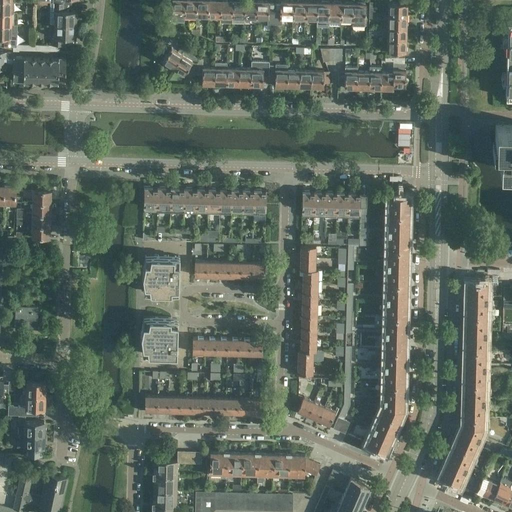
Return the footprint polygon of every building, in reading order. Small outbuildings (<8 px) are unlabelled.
[(0,0),(0,11),(10,12),(10,0),(0,0)] [(184,15),(184,0),(172,0),(172,1),(171,1),(171,6),(172,6),(172,15),(184,15)] [(196,16),(196,0),(184,0),(184,15),(196,16)] [(208,16),(208,0),(196,0),(196,16),(208,16)] [(220,16),(220,0),(208,0),(208,16),(220,16)] [(232,17),(233,0),(230,0),(220,0),(220,16),(232,17)] [(244,17),(245,0),(233,0),(232,17),(244,17)] [(256,17),(256,1),(251,1),(251,0),(246,0),(245,0),(244,17),(256,17)] [(293,19),(293,2),(293,0),(286,0),(286,1),(281,1),(281,6),(280,6),(275,6),(274,21),(280,21),(280,19),(293,19)] [(269,1),(256,1),(256,17),(268,18),(268,21),(274,21),(275,6),(274,6),(269,6),(269,1)] [(305,11),(305,2),(305,1),(297,1),(297,2),(293,2),(293,19),(304,19),(305,11)] [(316,20),(317,2),(317,1),(310,1),(310,2),(305,2),(305,11),(304,19),(316,20)] [(328,20),(329,3),(329,1),(322,1),(322,2),(317,2),(316,20),(328,20)] [(341,20),(341,3),(341,2),(334,1),(334,3),(329,3),(328,20),(328,25),(340,25),(341,20)] [(55,15),(55,24),(77,24),(77,16),(76,16),(76,11),(71,11),(71,2),(61,2),(52,2),(52,3),(52,10),(54,10),(54,15),(55,15)] [(352,21),(353,3),(353,2),(346,2),(346,3),(341,3),(341,20),(352,21)] [(358,3),(353,3),(352,21),(352,26),(365,26),(365,19),(365,13),(365,10),(365,3),(365,2),(358,2),(358,3)] [(389,2),(388,14),(406,15),(406,10),(407,10),(407,3),(397,2),(391,2),(389,2)] [(0,23),(10,24),(10,12),(0,11),(0,23)] [(407,15),(406,15),(388,14),(388,27),(406,27),(406,22),(407,15)] [(10,36),(10,24),(0,23),(0,36),(4,37),(4,44),(14,44),(16,44),(17,36),(10,36)] [(77,32),(77,24),(55,24),(55,31),(53,31),(53,37),(51,37),(51,45),(59,45),(64,45),(63,45),(63,40),(64,40),(64,37),(75,37),(75,32),(77,32)] [(406,27),(388,27),(387,39),(405,39),(405,34),(406,34),(406,27)] [(406,39),(405,39),(387,39),(387,51),(390,51),(390,57),(404,57),(404,52),(406,52),(406,51),(405,51),(405,47),(405,46),(406,46),(406,39)] [(173,68),(182,53),(171,47),(166,55),(166,54),(163,58),(164,59),(163,61),(173,68)] [(330,60),(330,48),(320,48),(323,62),(325,61),(329,60),(330,60)] [(4,50),(0,49),(0,67),(5,68),(5,69),(5,66),(13,66),(13,79),(12,79),(12,80),(53,81),(58,81),(58,82),(58,81),(63,81),(63,82),(64,82),(64,81),(66,82),(66,81),(65,81),(66,58),(66,57),(59,57),(59,55),(58,55),(57,55),(57,57),(13,56),(14,52),(5,52),(5,50),(4,50)] [(192,60),(191,59),(182,53),(173,68),(184,74),(185,71),(192,60)] [(404,58),(404,57),(390,57),(390,61),(393,61),(392,72),(393,72),(393,85),(405,86),(405,84),(407,83),(407,79),(405,78),(405,69),(404,69),(404,63),(404,58)] [(196,74),(197,58),(192,58),(191,59),(192,60),(185,71),(190,74),(191,74),(196,74)] [(263,80),(268,80),(269,80),(269,65),(263,65),(263,69),(250,68),(250,85),(251,85),(252,86),(256,86),(257,85),(263,85),(263,80)] [(287,85),(287,69),(275,69),(275,65),(269,65),(269,80),(274,80),(274,81),(275,81),(275,85),(276,85),(277,87),(281,87),(282,85),(287,85)] [(214,84),(214,68),(202,67),(202,74),(202,83),(204,83),(204,85),(209,85),(209,83),(214,84)] [(357,87),(357,71),(357,67),(345,67),(345,71),(340,71),(339,73),(338,85),(344,85),(344,87),(346,87),(347,89),(351,89),(352,87),(357,87)] [(226,84),(226,68),(214,68),(214,84),(226,84)] [(238,84),(238,68),(226,68),(226,84),(228,84),(228,85),(233,85),(233,84),(238,84)] [(250,85),(250,68),(238,68),(238,84),(250,85)] [(299,86),(299,69),(287,69),(287,85),(299,86)] [(311,86),(311,70),(299,69),(299,86),(311,86)] [(323,87),(323,83),(329,83),(329,73),(329,71),(324,71),(324,70),(311,70),(311,86),(316,86),(317,88),(321,88),(322,86),(323,87)] [(369,88),(369,71),(357,71),(357,87),(369,88)] [(381,88),(381,71),(369,71),(369,88),(381,88)] [(393,85),(392,72),(381,71),(381,88),(386,88),(386,90),(391,90),(391,88),(393,88),(393,85)] [(499,169),(511,169),(511,125),(495,125),(495,148),(499,149),(499,169)] [(4,184),(4,186),(3,202),(15,202),(15,201),(15,197),(16,186),(10,186),(10,185),(4,184)] [(157,207),(158,186),(157,186),(157,187),(152,187),(152,186),(144,186),(143,211),(154,212),(157,212),(157,210),(158,207),(157,207)] [(170,207),(171,187),(170,187),(170,188),(165,188),(165,186),(158,186),(157,207),(158,207),(170,207)] [(183,207),(184,187),(184,188),(179,188),(179,187),(171,187),(170,207),(183,207)] [(197,213),(197,187),(197,188),(192,188),(192,187),(184,187),(183,207),(183,212),(197,213)] [(208,213),(209,188),(208,188),(208,189),(204,189),(204,187),(197,187),(197,213),(208,213)] [(219,213),(220,188),(219,189),(215,189),(215,188),(209,188),(208,213),(219,213)] [(231,214),(231,188),(231,189),(227,189),(227,188),(220,188),(219,213),(231,214)] [(242,214),(243,188),(242,188),(242,190),(238,189),(238,188),(231,188),(231,214),(242,214)] [(254,214),(254,189),(254,190),(249,190),(249,189),(243,188),(242,214),(254,214)] [(266,210),(266,200),(266,189),(265,189),(265,190),(261,190),(261,189),(254,189),(254,214),(265,215),(266,210)] [(34,190),(34,201),(50,202),(50,197),(51,197),(51,190),(34,190)] [(313,216),(314,190),(314,192),(309,191),(309,190),(302,190),(302,216),(313,216)] [(325,216),(325,191),(325,192),(321,192),(321,191),(314,190),(313,216),(325,216)] [(336,216),(337,191),(336,191),(336,192),(332,192),(332,191),(325,191),(325,216),(336,216)] [(348,217),(348,191),(348,192),(344,192),(344,191),(337,191),(336,216),(348,217)] [(360,195),(360,192),(359,192),(359,193),(355,193),(355,191),(348,191),(348,217),(359,217),(360,208),(367,208),(367,195),(360,195)] [(389,194),(389,199),(389,213),(409,214),(409,195),(409,194),(389,194)] [(51,208),(51,202),(50,202),(34,201),(33,213),(49,214),(49,213),(50,208),(51,208)] [(51,213),(49,213),(49,214),(33,213),(33,224),(49,225),(49,220),(50,220),(51,213)] [(408,248),(409,214),(389,213),(388,247),(408,248)] [(50,225),(49,225),(33,224),(32,236),(49,237),(49,231),(50,231),(50,225)] [(301,245),(300,257),(315,257),(316,245),(301,245)] [(407,281),(408,248),(388,247),(387,281),(407,281)] [(179,280),(179,266),(179,257),(179,256),(178,256),(169,255),(168,255),(159,255),(157,255),(154,255),(146,255),(145,255),(143,267),(142,275),(144,292),(152,293),(168,293),(169,293),(171,293),(179,292),(179,283),(179,280)] [(315,269),(315,268),(315,257),(300,257),(300,269),(303,269),(315,269)] [(206,275),(206,260),(200,260),(195,260),(194,275),(200,275),(205,276),(205,275),(206,275)] [(218,276),(218,260),(212,260),(206,260),(206,275),(211,275),(211,276),(217,276),(218,276)] [(229,276),(229,261),(223,260),(223,261),(218,261),(218,260),(218,276),(223,276),(228,276),(229,276)] [(241,276),(241,261),(240,261),(235,261),(229,261),(229,276),(234,276),(240,276),(241,276)] [(252,277),(252,261),(246,261),(241,261),(241,276),(246,276),(246,277),(251,277),(251,276),(252,277)] [(258,262),(252,261),(252,277),(257,277),(263,277),(264,277),(264,262),(263,262),(258,261),(258,262)] [(318,268),(315,268),(315,269),(303,269),(303,280),(317,281),(318,268)] [(467,280),(466,314),(486,314),(486,298),(487,281),(487,280),(479,280),(475,279),(475,280),(467,280)] [(317,292),(317,281),(303,280),(302,292),(317,292)] [(406,315),(407,281),(387,281),(386,315),(406,315)] [(317,304),(317,292),(302,292),(302,303),(317,304)] [(316,315),(317,304),(302,303),(302,315),(316,315)] [(16,326),(37,327),(37,307),(16,306),(16,326)] [(485,348),(486,314),(466,314),(465,348),(485,348)] [(316,326),(316,315),(302,315),(301,326),(316,326)] [(405,349),(406,315),(386,315),(385,348),(405,349)] [(177,345),(177,330),(178,328),(178,318),(170,317),(167,317),(152,317),(144,317),(140,334),(143,353),(143,354),(151,354),(155,355),(156,355),(165,355),(166,355),(175,355),(177,355),(177,347),(177,345)] [(316,338),(316,326),(301,326),(301,337),(316,338)] [(204,352),(204,337),(198,337),(193,337),(192,352),(198,352),(202,352),(204,352)] [(216,353),(216,338),(215,338),(215,337),(210,337),(204,337),(204,352),(209,352),(209,353),(215,353),(216,353)] [(315,350),(316,338),(301,337),(301,349),(313,349),(313,350),(315,350)] [(227,353),(227,338),(221,338),(216,338),(216,353),(221,353),(226,353),(227,353)] [(239,353),(239,338),(238,338),(233,338),(227,338),(227,353),(232,353),(238,353),(239,353)] [(250,354),(250,339),(250,338),(244,338),(239,338),(239,353),(244,353),(244,354),(249,354),(250,354)] [(256,339),(250,339),(250,354),(255,354),(261,354),(262,354),(262,339),(261,339),(256,338),(256,339)] [(404,382),(405,349),(385,348),(384,382),(404,382)] [(484,382),(485,348),(465,348),(464,381),(484,382)] [(313,361),(313,350),(313,349),(301,349),(298,349),(298,361),(313,361)] [(312,373),(313,361),(298,361),(297,372),(298,372),(311,373),(312,373)] [(0,405),(2,406),(3,393),(8,394),(9,384),(3,384),(3,380),(0,380),(0,405)] [(22,394),(26,394),(45,395),(45,390),(46,390),(46,384),(45,384),(45,382),(27,381),(27,389),(23,389),(22,394)] [(483,416),(484,382),(464,381),(463,415),(483,416)] [(404,408),(404,382),(384,382),(383,404),(380,411),(399,419),(404,408)] [(45,400),(45,395),(26,394),(26,407),(44,408),(44,406),(45,406),(46,400),(45,400)] [(157,410),(157,395),(152,395),(146,395),(145,395),(145,400),(145,406),(145,410),(146,410),(151,410),(157,410)] [(168,410),(168,395),(162,395),(157,395),(157,410),(162,410),(167,411),(167,410),(168,410)] [(180,411),(180,396),(179,396),(179,395),(174,395),(174,396),(168,395),(168,410),(173,410),(173,411),(179,411),(180,411)] [(191,411),(191,396),(185,396),(180,396),(180,411),(185,411),(191,411)] [(203,411),(203,396),(202,396),(197,396),(191,396),(191,411),(196,411),(202,412),(202,411),(203,411)] [(214,412),(214,397),(214,396),(208,396),(203,396),(203,411),(208,411),(208,412),(213,412),(214,412)] [(308,414),(314,401),(309,399),(309,398),(304,396),(303,396),(297,410),(298,410),(303,413),(303,412),(308,414)] [(226,412),(226,397),(225,397),(220,397),(214,397),(214,412),(219,412),(225,412),(226,412)] [(237,412),(237,397),(231,397),(226,397),(226,412),(231,412),(236,412),(237,412)] [(249,413),(249,398),(248,398),(248,397),(243,397),(237,397),(237,412),(242,412),(242,413),(248,413),(249,413)] [(254,398),(249,398),(249,413),(254,413),(259,413),(260,413),(261,398),(259,398),(254,397),(254,398)] [(318,419),(324,405),(320,403),(315,401),(314,401),(308,414),(308,415),(314,417),(318,419)] [(329,424),(335,410),(330,408),(325,405),(325,406),(324,405),(318,419),(319,419),(319,420),(324,422),(329,424)] [(385,450),(399,419),(380,411),(367,442),(366,442),(374,446),(377,448),(378,447),(385,451),(386,450),(385,450)] [(483,426),(483,416),(463,415),(463,421),(454,443),(472,451),(483,426)] [(339,430),(344,419),(343,419),(338,416),(333,427),(334,428),(334,427),(339,429),(338,430),(339,430)] [(349,422),(344,419),(339,430),(344,432),(349,422)] [(25,426),(25,434),(44,434),(44,433),(45,432),(45,428),(44,427),(44,421),(18,420),(18,426),(25,426)] [(44,434),(25,434),(19,433),(19,441),(18,441),(18,446),(27,446),(27,454),(41,454),(41,447),(43,447),(43,441),(45,440),(45,436),(44,435),(44,434)] [(459,482),(472,451),(454,443),(440,474),(447,478),(451,480),(451,479),(459,483),(459,482)] [(241,474),(242,452),(229,452),(229,451),(224,451),(224,452),(211,452),(211,451),(210,451),(210,473),(241,474)] [(272,475),(273,453),(260,453),(260,452),(255,452),(255,453),(242,452),(241,474),(272,475)] [(304,470),(304,457),(305,454),(304,454),(291,454),(291,453),(286,453),(286,454),(273,453),(272,475),(303,475),(303,476),(304,476),(304,470)] [(309,472),(314,461),(304,457),(304,470),(309,472)] [(176,490),(177,463),(177,460),(154,459),(154,460),(156,460),(156,472),(153,472),(154,472),(154,476),(153,476),(153,477),(155,477),(155,489),(153,489),(176,490)] [(315,475),(320,464),(314,461),(309,472),(315,475)] [(334,481),(338,471),(332,469),(328,478),(334,481)] [(32,474),(21,471),(13,508),(16,509),(21,510),(24,511),(26,501),(40,504),(39,505),(60,510),(68,476),(67,475),(67,476),(60,475),(48,472),(48,471),(47,471),(42,496),(28,493),(32,474)] [(340,483),(344,474),(338,471),(334,481),(340,483)] [(346,486),(350,477),(344,474),(340,483),(346,486)] [(351,475),(350,477),(346,486),(334,511),(358,511),(363,501),(365,502),(367,497),(365,497),(370,484),(351,475)] [(503,502),(509,488),(511,485),(511,481),(511,478),(509,477),(507,482),(500,479),(498,483),(492,498),(497,500),(497,499),(503,502)] [(492,498),(498,483),(487,479),(481,492),(487,495),(487,496),(492,498)] [(511,506),(511,489),(509,488),(503,502),(509,504),(509,505),(511,506)] [(175,511),(176,490),(153,489),(153,490),(155,490),(155,502),(152,502),(153,502),(153,505),(153,506),(152,506),(152,507),(155,507),(154,511),(175,511)] [(184,502),(193,502),(193,492),(185,492),(184,502)] [(216,497),(209,497),(201,497),(201,500),(200,506),(200,511),(211,511),(212,511),(211,511),(215,509),(216,509),(216,497)]
